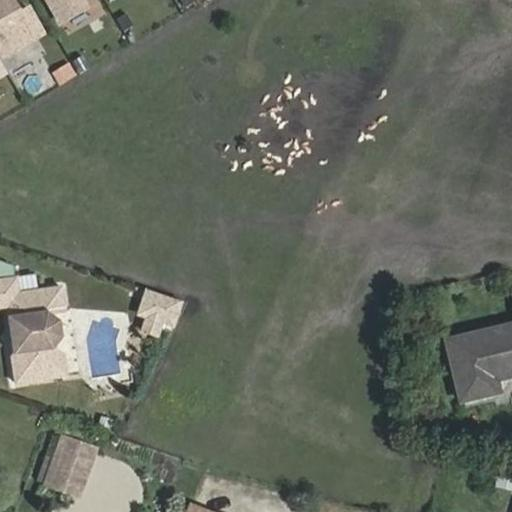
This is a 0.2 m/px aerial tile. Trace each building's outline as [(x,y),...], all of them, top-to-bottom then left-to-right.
[(20,12),(12,0),(0,0),(0,57),(43,33),(28,8),(20,12)] [(46,0),(60,23),(86,8),(81,0),(46,0)] [(176,0),(181,9),(196,2),(194,0),(176,0)] [(0,307),(11,306),(17,351),(15,354),(19,381),(69,374),(66,352),(55,346),(64,335),(62,318),(50,311),(68,308),(65,285),(42,288),(43,292),(23,295),(20,276),(17,276),(15,264),(0,258),(0,307)] [(181,302),(148,290),(140,314),(147,317),(162,322),(172,326),(181,302)] [(157,336),(162,322),(147,317),(142,331),(157,336)] [(511,324),(446,340),(460,402),(500,393),(497,381),(511,376),(511,324)] [(79,496),(95,453),(64,442),(48,485),(79,496)]
